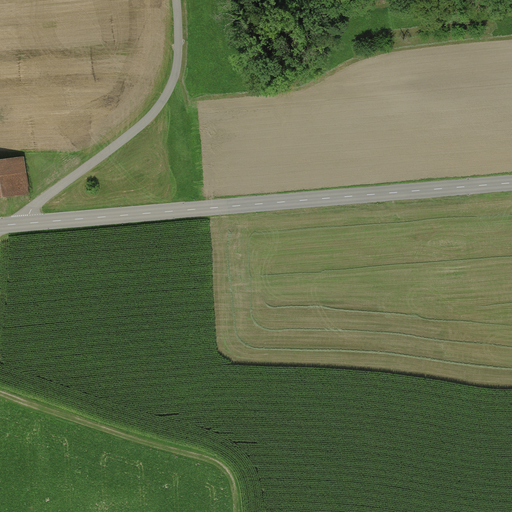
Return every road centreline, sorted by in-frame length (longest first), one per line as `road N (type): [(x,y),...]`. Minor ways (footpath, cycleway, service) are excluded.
road 1 (tertiary): [(30,223),(511,184)]
road 2 (unclassified): [(30,223),(33,206),(155,114),(179,51),(177,0)]
road 3 (track): [(0,394),(208,461),(232,479),(236,511)]
